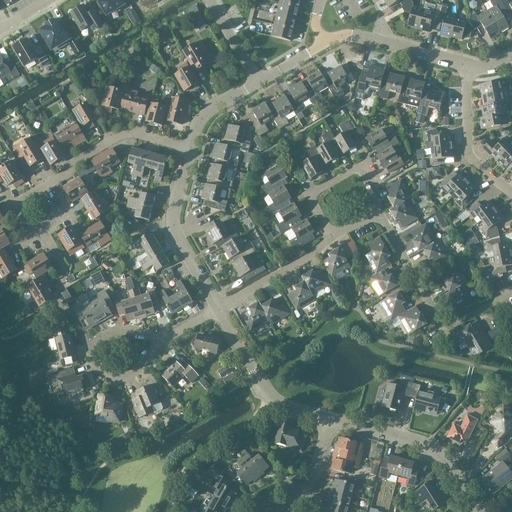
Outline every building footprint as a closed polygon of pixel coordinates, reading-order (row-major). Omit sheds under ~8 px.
[(97,0),(99,2),(97,3),(101,10),(103,9),(106,15),(123,5),(120,0),(97,0)] [(300,0),(280,0),(279,4),(304,10),(306,5),(299,3),(300,0)] [(411,2),(415,0),(414,0),(383,0),(388,9),(402,1),(405,6),(411,2)] [(490,0),(489,1),(492,6),(485,11),(499,33),(508,28),(501,15),(506,12),(499,0),(490,0)] [(511,4),(510,6),(506,0),(499,0),(506,12),(508,16),(511,13),(511,4)] [(418,31),(418,30),(423,12),(412,9),(413,5),(411,2),(405,6),(401,8),(404,13),(408,11),(411,12),(407,28),(418,31)] [(423,12),(418,30),(428,32),(432,18),(438,19),(441,6),(430,3),(427,13),(423,12)] [(304,10),(279,4),(276,15),(295,20),(297,14),(303,15),(304,10)] [(83,5),(70,13),(81,32),(94,24),(96,28),(102,25),(96,14),(90,18),(83,5)] [(196,6),(189,10),(200,30),(207,26),(196,6)] [(447,7),(441,6),(438,19),(444,21),(440,36),(450,39),(450,38),(455,20),(445,17),(447,7)] [(133,10),(126,13),(130,19),(136,16),(133,10)] [(499,33),(485,11),(476,16),(476,15),(471,18),(477,29),(478,29),(477,28),(482,26),(490,40),(499,34),(499,33)] [(295,20),(276,15),(274,25),(299,32),(300,27),(294,26),(295,20)] [(466,23),(455,20),(450,38),(461,41),(462,39),(469,39),(470,34),(468,31),(470,30),(471,32),(476,29),(477,30),(477,29),(471,18),(466,20),(466,23)] [(47,27),(40,31),(51,50),(69,39),(64,30),(61,32),(56,22),(54,23),(53,21),(46,25),(47,27)] [(299,32),(274,25),(271,36),(290,41),(292,35),(298,36),(299,32)] [(27,39),(12,48),(24,67),(37,59),(42,67),(49,63),(40,48),(34,51),(27,39)] [(76,41),(70,44),(77,55),(82,52),(76,41)] [(201,41),(183,52),(195,73),(209,65),(203,55),(207,52),(201,41)] [(5,42),(1,44),(6,55),(11,52),(5,42)] [(121,54),(114,58),(119,67),(126,64),(121,54)] [(0,86),(3,85),(1,80),(10,74),(13,79),(19,75),(11,61),(5,65),(0,55),(0,86)] [(362,71),(355,98),(363,100),(365,95),(367,95),(370,89),(379,91),(379,90),(383,75),(385,69),(384,69),(384,70),(380,69),(379,72),(377,71),(378,68),(371,66),(370,65),(369,68),(363,67),(363,64),(357,62),(356,66),(358,70),(362,71)] [(180,73),(174,77),(183,93),(199,84),(190,68),(189,68),(186,64),(178,69),(180,73)] [(152,65),(149,70),(156,74),(159,69),(152,65)] [(328,77),(323,80),(328,88),(335,100),(344,95),(340,88),(350,83),(340,67),(327,74),(328,77)] [(307,82),(302,85),(310,99),(313,106),(321,101),(317,94),(328,88),(323,80),(319,72),(306,80),(307,82)] [(378,91),(377,98),(387,100),(389,93),(399,95),(403,80),(404,78),(390,74),(389,76),(383,75),(379,90),(379,91),(378,91)] [(399,95),(397,103),(407,105),(417,108),(419,100),(420,100),(422,91),(424,83),(409,79),(409,81),(403,80),(399,95)] [(483,96),(502,93),(511,91),(511,86),(501,88),(500,82),(479,86),(480,90),(482,90),(483,96)] [(283,96),(284,97),(285,97),(294,112),(293,113),(295,116),(304,111),(300,104),(310,99),(302,85),(301,83),(287,90),(289,93),(283,96)] [(103,105),(101,110),(111,113),(113,108),(118,109),(123,92),(107,87),(102,105),(103,105)] [(126,89),(121,110),(144,116),(148,100),(137,97),(138,92),(126,89)] [(416,114),(414,122),(423,125),(425,116),(426,116),(428,109),(439,112),(443,94),(429,90),(428,93),(422,91),(420,100),(419,100),(417,108),(416,114)] [(484,100),(485,107),(506,103),(511,102),(510,98),(503,99),(502,93),(483,96),(481,97),(482,100),(484,100)] [(294,112),(285,97),(284,97),(272,104),(273,106),(268,109),(273,119),(279,130),(288,125),(284,118),(293,113),(294,112)] [(171,98),(166,122),(180,125),(183,114),(188,115),(190,103),(171,98)] [(151,104),(146,122),(163,126),(167,108),(161,107),(163,102),(152,99),(151,104)] [(88,103),(73,112),(83,128),(86,132),(95,127),(92,122),(97,119),(88,103)] [(353,103),(347,107),(350,113),(354,111),(355,107),(353,103)] [(506,103),(485,107),(480,108),(481,112),(482,112),(484,118),(498,116),(508,114),(506,103)] [(264,125),(273,119),(268,109),(267,109),(264,104),(251,111),(252,113),(247,116),(259,137),(268,132),(264,125)] [(498,116),(484,118),(478,119),(478,123),(480,122),(482,130),(507,125),(506,119),(499,120),(498,116)] [(335,140),(334,140),(342,153),(342,154),(343,155),(355,148),(354,146),(357,144),(360,143),(352,130),(349,124),(348,122),(339,127),(343,135),(335,140)] [(63,148),(70,144),(73,142),(76,147),(86,141),(76,123),(55,135),(63,148)] [(227,140),(225,146),(234,149),(248,153),(251,143),(243,141),(246,130),(228,125),(224,140),(227,140)] [(375,151),(378,156),(392,148),(399,144),(394,135),(386,139),(381,131),(365,139),(373,153),(375,151)] [(334,140),(335,140),(330,132),(321,138),(325,145),(317,150),(326,166),(338,158),(337,156),(342,154),(342,153),(334,140)] [(440,132),(426,133),(427,144),(433,143),(433,149),(454,147),(453,136),(441,137),(440,132)] [(44,159),(36,144),(32,138),(14,148),(20,159),(25,156),(31,166),(44,159)] [(66,157),(58,144),(57,141),(56,142),(54,138),(45,143),(47,147),(41,151),(51,166),(66,157)] [(482,150),(487,155),(496,147),(491,141),(482,150)] [(511,149),(511,147),(511,141),(507,145),(503,141),(496,147),(487,155),(490,158),(491,157),(496,162),(511,149)] [(215,159),(213,164),(213,165),(229,169),(228,169),(236,171),(239,161),(231,159),(234,149),(225,146),(216,143),(212,158),(215,159)] [(263,143),(258,147),(261,152),(266,149),(263,143)] [(315,147),(311,149),(306,152),(310,159),(301,165),(310,180),(323,173),(322,171),(327,168),(326,166),(317,150),(315,147)] [(456,158),(454,147),(433,149),(434,155),(429,156),(430,166),(444,165),(444,160),(456,158)] [(496,162),(495,163),(498,166),(499,165),(504,171),(506,169),(511,163),(511,147),(511,149),(496,162)] [(392,148),(378,156),(376,157),(383,170),(386,169),(389,174),(409,163),(404,153),(397,157),(392,148)] [(112,149),(91,161),(102,179),(113,173),(110,168),(120,163),(112,149)] [(132,149),(128,164),(135,166),(133,175),(138,176),(144,153),(132,149)] [(155,156),(144,153),(138,176),(142,178),(145,168),(152,170),(155,156)] [(167,159),(155,156),(152,170),(158,172),(155,181),(161,183),(167,159)] [(199,169),(208,171),(211,158),(202,156),(199,169)] [(0,160),(0,174),(7,186),(13,183),(15,187),(24,182),(19,174),(20,174),(13,162),(4,167),(0,160)] [(210,179),(208,185),(223,189),(230,191),(233,181),(226,179),(228,169),(229,169),(213,165),(213,164),(211,164),(207,178),(210,179)] [(267,197),(268,196),(268,195),(283,186),(284,187),(287,185),(284,179),(287,178),(279,166),(264,175),(269,184),(262,188),(267,197)] [(449,177),(439,187),(446,195),(449,193),(452,196),(468,181),(461,173),(457,177),(453,173),(449,177)] [(428,186),(426,175),(420,176),(421,187),(428,186)] [(80,179),(64,189),(72,203),(89,194),(88,193),(92,191),(87,182),(83,185),(80,179)] [(407,201),(407,202),(411,199),(400,181),(385,190),(389,197),(387,199),(393,209),(393,210),(407,201)] [(476,189),(468,181),(452,196),(457,201),(455,204),(462,211),(472,201),(469,197),(476,189)] [(220,199),(223,189),(208,185),(205,184),(201,199),(204,199),(202,206),(224,212),(227,201),(220,199)] [(268,195),(268,196),(273,204),(266,208),(271,218),(278,213),(292,205),(289,200),(291,199),(284,187),(283,186),(268,195)] [(95,192),(82,200),(94,221),(112,211),(106,200),(101,203),(95,192)] [(130,198),(128,203),(153,210),(156,198),(142,194),(140,201),(130,198)] [(402,228),(418,219),(410,207),(414,205),(411,199),(407,202),(407,201),(393,210),(393,209),(389,212),(395,223),(399,222),(402,228)] [(478,203),(467,211),(473,220),(477,218),(480,222),(497,210),(491,201),(481,208),(478,203)] [(153,210),(128,203),(127,208),(137,211),(135,217),(150,221),(153,210)] [(294,204),(292,205),(278,213),(283,222),(276,226),(281,235),(291,229),(302,223),(299,217),(301,216),(294,204)] [(504,219),(497,210),(480,222),(484,228),(480,230),(486,239),(497,231),(494,226),(504,219)] [(441,212),(435,216),(438,221),(444,218),(441,212)] [(307,220),(302,223),(291,229),(296,238),(289,242),(294,251),(315,239),(312,234),(314,233),(307,220)] [(101,223),(81,235),(89,248),(99,242),(101,247),(112,240),(111,240),(108,234),(101,223)] [(221,223),(214,227),(205,232),(212,245),(214,244),(218,250),(221,248),(238,238),(239,238),(233,228),(226,232),(221,223)] [(418,254),(423,251),(437,243),(426,224),(411,233),(415,240),(412,242),(418,254)] [(74,227),(59,236),(69,252),(71,256),(76,253),(85,248),(82,244),(83,243),(74,227)] [(2,229),(0,230),(0,250),(10,244),(8,239),(12,237),(7,228),(2,230),(2,229)] [(469,230),(460,237),(466,248),(477,243),(469,230)] [(142,245),(145,251),(159,244),(153,234),(130,246),(133,251),(142,245)] [(221,248),(229,261),(231,259),(234,264),(248,256),(255,252),(250,243),(243,247),(238,238),(221,248)] [(366,257),(376,274),(376,275),(384,270),(384,271),(392,266),(387,259),(391,257),(380,239),(369,245),(373,252),(366,257)] [(261,249),(269,245),(267,240),(259,243),(261,249)] [(441,240),(437,243),(423,251),(429,262),(432,260),(436,267),(451,259),(441,240)] [(492,252),(494,259),(511,254),(511,243),(511,244),(500,246),(499,240),(486,243),(488,253),(492,252)] [(164,254),(159,244),(145,251),(149,258),(140,263),(142,267),(164,254)] [(330,259),(323,263),(332,278),(350,267),(346,260),(353,256),(347,245),(328,255),(330,259)] [(0,280),(18,270),(6,250),(0,252),(0,280)] [(92,263),(99,260),(95,251),(88,255),(92,263)] [(45,254),(28,264),(29,264),(25,267),(30,276),(34,273),(37,279),(53,269),(45,254)] [(171,265),(164,254),(142,267),(145,271),(154,266),(157,273),(171,265)] [(511,266),(511,254),(494,259),(495,264),(490,265),(492,275),(506,273),(505,268),(511,266)] [(253,265),(248,256),(234,264),(231,266),(239,278),(241,277),(245,283),(266,271),(260,261),(253,265)] [(457,265),(442,274),(446,281),(443,283),(449,293),(449,294),(463,286),(467,284),(457,265)] [(376,275),(376,274),(369,278),(380,296),(397,286),(391,276),(388,278),(384,271),(384,270),(376,275)] [(301,278),(303,283),(304,282),(312,296),(330,286),(322,271),(314,275),(312,272),(301,278)] [(100,272),(91,276),(94,283),(96,281),(98,284),(104,281),(100,272)] [(46,276),(28,286),(40,307),(54,299),(48,289),(52,286),(46,276)] [(182,293),(176,297),(183,309),(193,303),(181,281),(177,283),(182,293)] [(304,282),(303,283),(293,289),(294,292),(287,296),(296,311),(315,300),(312,296),(304,282)] [(449,294),(449,293),(444,296),(451,307),(454,305),(458,313),(474,304),(463,286),(449,294)] [(133,291),(142,318),(155,314),(153,307),(159,305),(154,291),(148,293),(149,295),(142,297),(140,289),(133,291)] [(172,316),(183,309),(176,297),(170,300),(164,290),(159,293),(172,316)] [(68,291),(62,294),(67,303),(73,300),(68,291)] [(105,291),(98,295),(96,296),(94,296),(92,297),(90,300),(102,321),(112,315),(109,309),(114,306),(105,291)] [(130,301),(123,303),(119,292),(112,294),(120,317),(126,315),(128,322),(142,318),(133,291),(127,293),(130,301)] [(396,319),(398,318),(398,317),(406,313),(402,306),(405,304),(398,293),(380,303),(391,322),(396,319)] [(272,301),(261,307),(269,321),(268,321),(271,326),(290,315),(281,299),(273,304),(272,301)] [(82,304),(74,309),(83,324),(86,330),(91,328),(102,321),(90,300),(88,301),(87,301),(85,301),(83,302),(82,304)] [(251,331),(268,321),(269,321),(261,307),(258,302),(247,309),(249,312),(241,316),(251,331)] [(415,308),(406,313),(398,317),(398,318),(409,336),(427,325),(421,314),(419,315),(415,308)] [(396,319),(391,322),(395,328),(400,325),(396,319)] [(470,326),(451,337),(458,348),(465,343),(469,350),(475,347),(480,355),(492,348),(479,324),(471,329),(470,326)] [(63,328),(54,331),(53,332),(54,337),(56,338),(61,361),(77,357),(72,335),(67,336),(65,330),(63,328)] [(198,341),(192,345),(197,354),(204,350),(208,351),(212,358),(222,352),(218,346),(219,345),(220,343),(218,340),(216,340),(215,340),(211,334),(204,337),(203,336),(201,335),(198,337),(197,340),(198,341)] [(175,346),(171,350),(178,356),(181,352),(175,346)] [(176,362),(161,377),(173,388),(184,377),(192,384),(199,377),(187,364),(183,369),(176,362)] [(221,379),(236,370),(232,364),(218,372),(221,379)] [(71,370),(56,374),(61,391),(63,392),(66,391),(67,394),(76,392),(76,395),(83,393),(83,391),(84,391),(84,390),(89,388),(90,387),(88,381),(87,381),(85,377),(84,376),(77,378),(76,376),(73,376),(71,370)] [(233,374),(223,379),(226,384),(236,378),(233,374)] [(403,395),(410,397),(413,384),(406,382),(404,388),(388,384),(382,407),(399,411),(403,395)] [(421,386),(413,384),(410,397),(417,399),(414,409),(436,415),(437,412),(442,413),(445,400),(440,399),(441,398),(419,392),(421,386)] [(140,399),(133,402),(140,418),(152,414),(155,415),(161,412),(163,408),(161,404),(160,403),(153,387),(138,393),(140,399)] [(100,396),(97,415),(109,418),(109,421),(120,423),(123,406),(112,404),(113,398),(100,396)] [(499,414),(490,423),(501,433),(499,436),(498,435),(491,443),(498,449),(505,441),(503,439),(511,428),(511,416),(507,412),(509,409),(503,404),(496,411),(499,414)] [(454,424),(447,438),(459,444),(461,440),(467,443),(478,421),(467,415),(461,428),(454,424)] [(279,424),(273,442),(295,448),(294,450),(302,453),(306,439),(298,437),(300,431),(287,428),(287,426),(279,424)] [(339,439),(335,455),(360,461),(362,452),(360,451),(362,444),(339,439)] [(382,454),(384,446),(377,445),(375,452),(382,454)] [(500,464),(480,481),(492,496),(511,479),(511,473),(503,463),(510,457),(505,450),(496,458),(500,464)] [(248,454),(242,458),(259,479),(264,474),(263,473),(268,468),(258,456),(253,460),(248,454)] [(360,461),(335,455),(332,470),(350,474),(351,468),(358,469),(360,461)] [(388,475),(397,478),(402,460),(391,457),(389,463),(383,462),(379,478),(387,480),(388,475)] [(259,479),(242,458),(237,463),(242,469),(236,474),(247,486),(252,482),(253,483),(259,479)] [(402,460),(397,478),(407,480),(406,485),(414,487),(416,479),(422,481),(426,467),(419,465),(417,469),(413,468),(414,463),(402,460)] [(373,464),(370,475),(376,477),(379,465),(373,464)] [(218,491),(214,497),(228,505),(234,493),(227,489),(230,484),(219,477),(213,488),(218,491)] [(333,487),(332,491),(352,496),(354,490),(359,492),(361,487),(337,480),(335,488),(333,487)] [(431,483),(416,493),(422,502),(422,503),(423,503),(425,503),(426,502),(431,510),(432,511),(433,511),(434,511),(435,511),(449,502),(449,501),(443,492),(441,492),(439,489),(438,489),(435,491),(431,483)] [(352,496),(332,491),(331,495),(333,495),(331,503),(355,509),(357,504),(350,502),(352,496)] [(223,511),(228,505),(214,497),(211,504),(206,501),(200,511),(201,511),(223,511)] [(354,511),(355,509),(331,503),(329,510),(327,509),(326,511),(354,511)]
